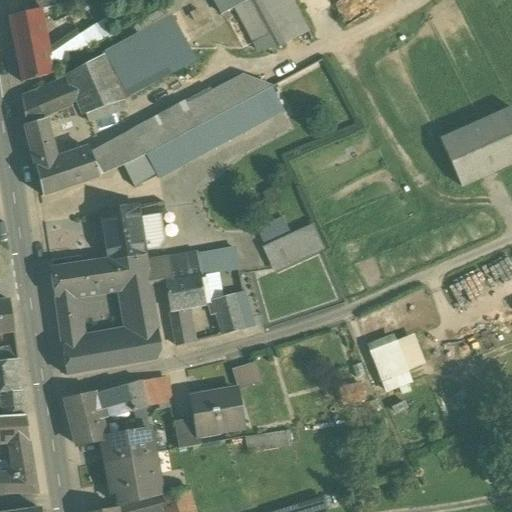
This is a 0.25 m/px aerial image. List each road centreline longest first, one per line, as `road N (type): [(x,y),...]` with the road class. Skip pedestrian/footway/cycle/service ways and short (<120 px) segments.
road 1 (track): [(50,394),(190,363),(324,321),(511,239)]
road 2 (secondary): [(67,511),(0,108)]
road 3 (track): [(414,0),(272,75)]
